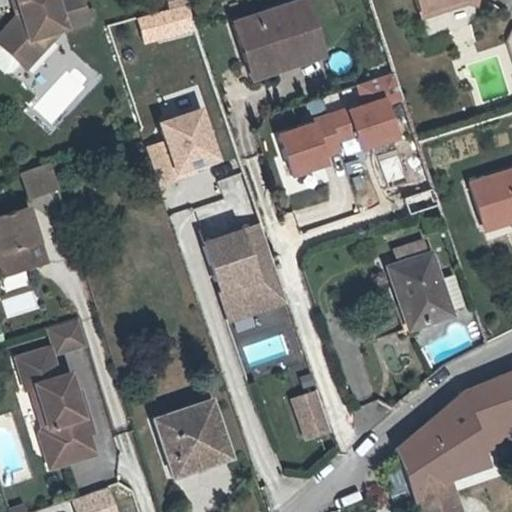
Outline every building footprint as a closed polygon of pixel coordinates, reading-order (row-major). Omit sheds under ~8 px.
[(0,66),(3,70),(10,69),(18,60),(43,34),(57,29),(85,21),(85,19),(92,16),(90,7),(82,9),(79,0),(15,0),(18,10),(0,30),(0,66)] [(413,0),(417,11),(447,0),(413,0)] [(475,2),(475,0),(447,0),(417,11),(419,16),(464,0),(475,2)] [(230,23),(242,64),(264,57),(266,66),(316,50),(301,1),(230,23)] [(43,34),(18,60),(24,66),(57,29),(43,34)] [(264,57),(242,64),(247,81),(319,58),(316,50),(266,66),(264,57)] [(359,107),(274,128),(290,191),(329,181),(323,159),(341,154),(338,141),(354,137),(358,153),(401,142),(390,102),(399,99),(393,73),(353,83),(359,107)] [(202,105),(154,122),(160,139),(143,146),(158,186),(223,162),(202,105)] [(57,188),(49,162),(20,173),(29,197),(57,188)] [(511,172),(467,187),(479,226),(504,218),(506,224),(511,221),(511,172)] [(0,218),(0,260),(4,273),(43,261),(26,210),(0,218)] [(504,218),(479,226),(481,232),(506,224),(504,218)] [(261,223),(202,239),(238,368),(297,351),(261,223)] [(431,253),(388,268),(401,305),(408,303),(415,325),(452,313),(451,310),(463,306),(451,273),(439,276),(431,253)] [(43,330),(49,350),(51,355),(86,345),(78,319),(43,330)] [(55,450),(61,466),(93,457),(87,436),(92,434),(86,414),(81,416),(75,398),(69,378),(59,381),(51,355),(49,350),(16,360),(25,391),(30,390),(36,410),(41,409),(47,429),(42,431),(39,436),(43,450),(48,453),(55,450)] [(429,422),(449,480),(472,473),(467,457),(483,452),(477,435),(511,422),(511,374),(460,397),(429,422)] [(301,441),(328,432),(315,389),(287,398),(301,441)] [(80,396),(75,398),(81,416),(86,414),(80,396)] [(36,410),(42,431),(47,429),(41,409),(36,410)] [(197,467),(228,457),(212,409),(155,427),(173,483),(199,475),(197,467)] [(397,453),(417,511),(460,511),(449,480),(429,422),(396,449),(397,453)] [(467,457),(472,473),(504,461),(500,448),(511,443),(511,422),(477,435),(483,452),(467,457)] [(49,470),(61,466),(55,450),(48,453),(43,450),(49,470)] [(24,511),(22,503),(6,508),(7,511),(24,511)]
